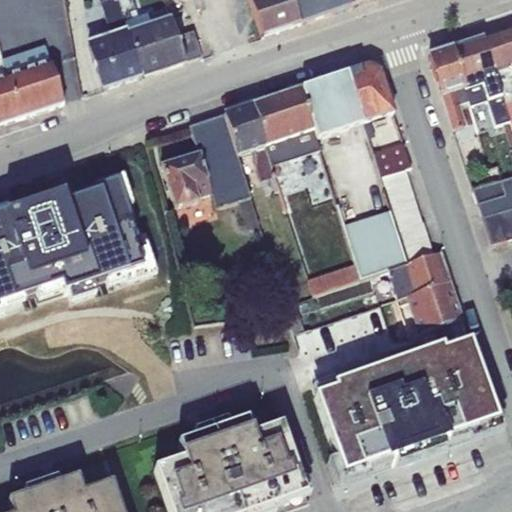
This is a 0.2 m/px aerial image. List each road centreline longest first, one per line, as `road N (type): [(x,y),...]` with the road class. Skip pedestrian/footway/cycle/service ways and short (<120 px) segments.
road 1 (residential): [(339,511),(293,371),(0,465)]
road 2 (residential): [(388,26),(197,87),(0,167)]
road 3 (residential): [(388,26),(511,400)]
